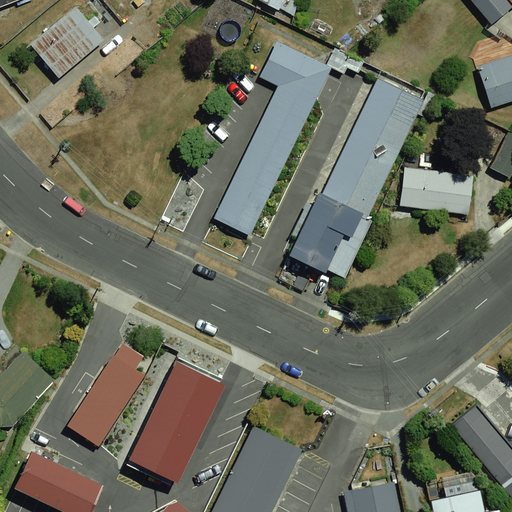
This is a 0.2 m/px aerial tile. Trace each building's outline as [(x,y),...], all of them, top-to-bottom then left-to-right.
[(77,0),(27,43),(59,81),(110,39),(77,0)] [(252,0),(276,9),(278,0),(252,0)] [(511,0),(451,0),(478,31),(511,1),(511,0)] [(316,18),(310,29),(329,40),(335,29),(316,18)] [(243,242),(332,71),(277,43),(258,80),(276,89),(206,223),(243,242)] [(340,47),(329,68),(343,75),(346,71),(356,77),(365,61),(340,47)] [(511,56),(477,68),(489,105),(511,97),(511,56)] [(287,251),(344,277),(426,99),(368,73),(287,251)] [(511,139),(497,132),(480,166),(503,178),(511,159),(511,139)] [(409,169),(405,209),(482,216),(486,176),(409,169)] [(0,368),(0,422),(4,422),(55,368),(30,345),(0,368)] [(109,348),(58,426),(85,444),(136,366),(109,348)] [(511,452),(468,399),(442,420),(511,505),(511,452)] [(263,511),(292,454),(247,431),(206,511),(263,511)] [(96,511),(108,488),(43,456),(26,491),(69,511),(96,511)] [(196,472),(175,458),(158,482),(178,496),(196,472)] [(482,511),(474,467),(417,479),(423,511),(482,511)] [(390,511),(386,485),(336,494),(338,511),(390,511)] [(183,511),(168,497),(153,511),(183,511)]
